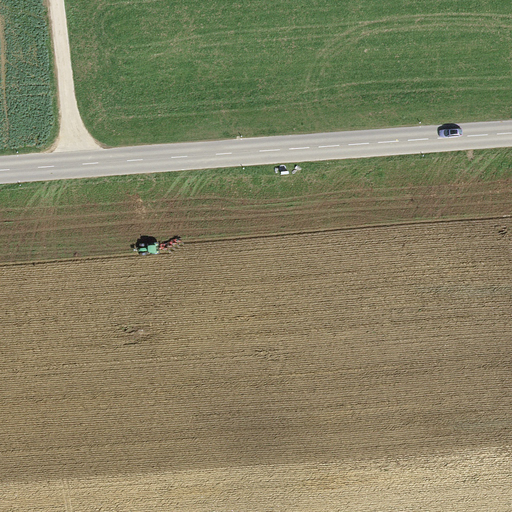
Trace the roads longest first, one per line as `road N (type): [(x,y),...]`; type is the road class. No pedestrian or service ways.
road 1 (secondary): [(0,170),(511,135)]
road 2 (track): [(75,164),(57,0)]
